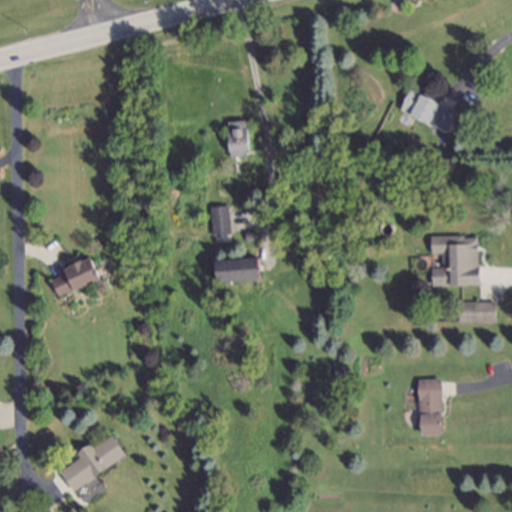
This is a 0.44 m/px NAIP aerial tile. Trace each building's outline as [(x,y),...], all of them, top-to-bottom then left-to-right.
[(441,127),(396,104),(407,82),(427,92),(431,85),(446,93),(443,101),(452,106),(441,127)] [(225,152),(224,128),(246,127),(247,151),(225,152)] [(212,233),(211,209),(227,208),(229,233),(212,233)] [(244,238),(244,230),(253,230),(253,238),(244,238)] [(475,283),(428,284),(427,267),(437,266),(437,253),(427,253),(427,235),(459,234),(459,237),(473,237),(473,265),(475,265),(475,283)] [(55,289),(48,275),(62,268),(59,257),(81,248),(94,272),(55,289)] [(225,320),(225,287),(215,286),(216,259),(239,259),(239,250),(255,250),(255,281),(239,281),(238,320),(225,320)] [(454,300),(492,301),(492,320),(454,320),(454,300)] [(419,433),(418,379),(439,379),(440,433),(419,433)] [(56,465),(107,429),(122,450),(71,487),(56,465)]
